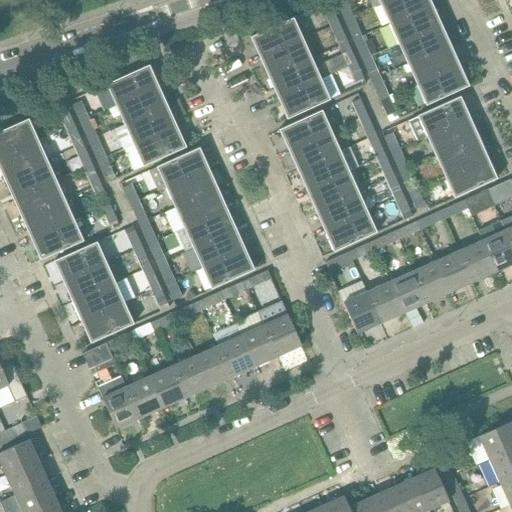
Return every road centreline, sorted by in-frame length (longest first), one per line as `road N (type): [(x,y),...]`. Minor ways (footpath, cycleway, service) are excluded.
road 1 (residential): [(341,383),(288,267),(277,178),(231,120),(203,53)]
road 2 (residential): [(144,480),(122,489),(100,467),(21,308)]
road 3 (residential): [(144,480),(341,383)]
road 4 (unclassified): [(0,60),(175,0)]
road 5 (residential): [(341,383),(504,307)]
